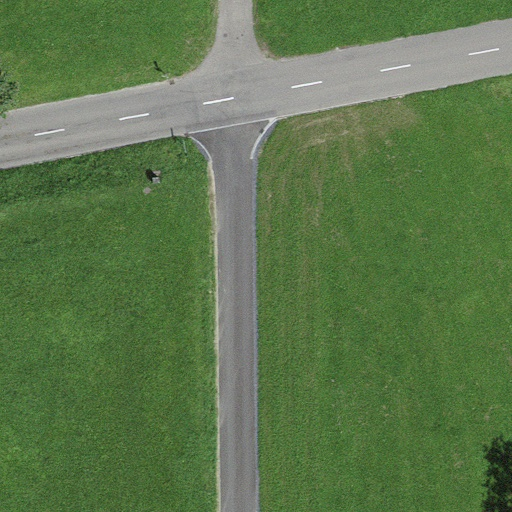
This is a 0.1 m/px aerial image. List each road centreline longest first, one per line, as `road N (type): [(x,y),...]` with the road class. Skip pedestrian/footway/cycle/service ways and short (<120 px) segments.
road 1 (tertiary): [(511,18),(0,126)]
road 2 (track): [(249,511),(249,0)]
